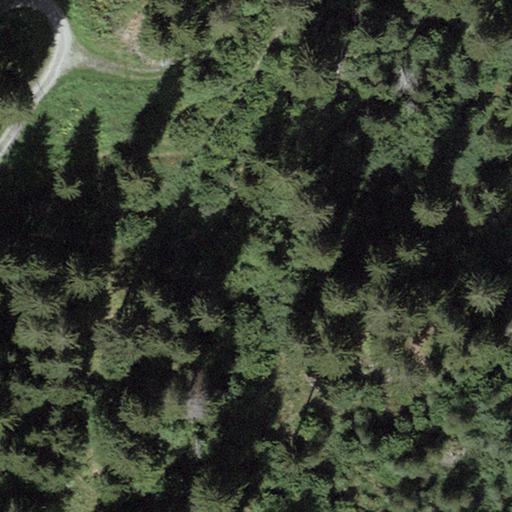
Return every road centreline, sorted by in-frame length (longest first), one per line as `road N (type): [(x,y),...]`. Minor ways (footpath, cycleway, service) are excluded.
road 1 (track): [(0,191),(116,145),(166,144),(198,132),(237,93),(278,19),(300,0)]
road 2 (track): [(49,50),(131,73),(163,72),(198,48),(220,0)]
road 3 (track): [(0,142),(40,81),(59,18),(51,1),(30,0)]
